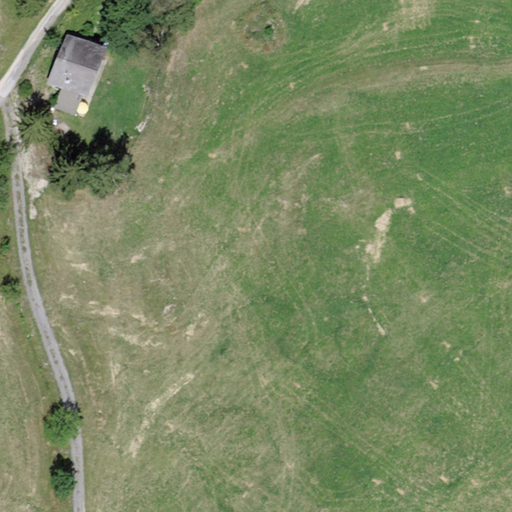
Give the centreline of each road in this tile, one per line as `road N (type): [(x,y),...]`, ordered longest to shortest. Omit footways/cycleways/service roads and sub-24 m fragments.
road 1 (track): [(78,511),(76,438),(24,253),(0,100)]
road 2 (track): [(0,100),(68,0)]
